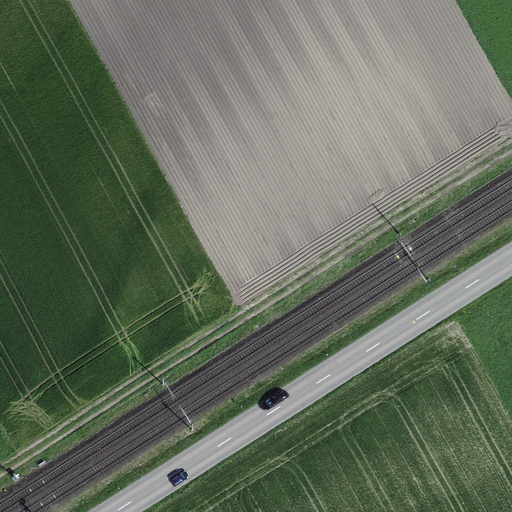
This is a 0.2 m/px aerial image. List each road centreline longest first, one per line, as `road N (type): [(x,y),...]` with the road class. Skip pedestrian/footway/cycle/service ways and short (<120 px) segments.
road 1 (track): [(511,148),(0,470)]
road 2 (tertiary): [(511,258),(114,511)]
